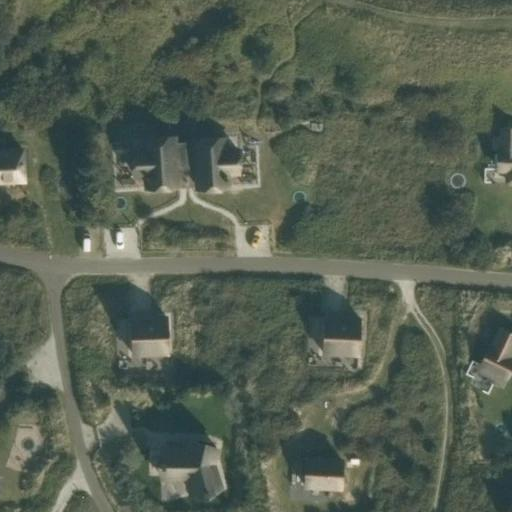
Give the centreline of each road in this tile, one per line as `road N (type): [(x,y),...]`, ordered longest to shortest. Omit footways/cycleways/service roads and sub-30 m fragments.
road 1 (unclassified): [(52,263),(296,260),(511,276)]
road 2 (unclassified): [(107,511),(89,482),(52,263)]
